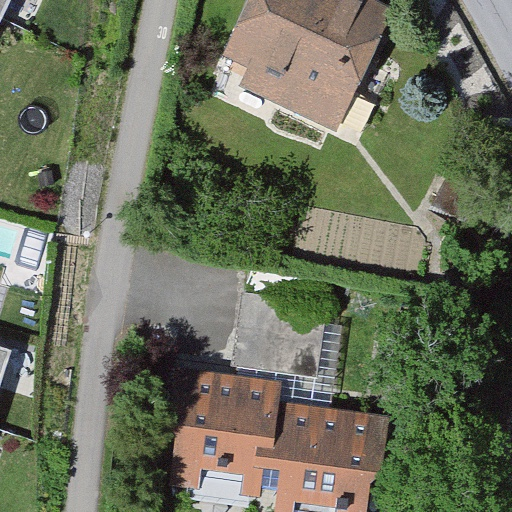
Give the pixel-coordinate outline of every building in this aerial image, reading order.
[(379,20),(337,0),(257,0),(232,52),(285,78),(278,93),(323,116),(356,49),(363,52),(379,20)] [(460,220),(480,184),(453,169),(433,206),(460,220)] [(243,294),(232,360),(310,374),(318,325),(322,308),(243,294)] [(232,360),(227,384),(273,389),(271,410),(330,418),(338,329),(318,325),(310,374),(232,360)] [(171,418),(185,437),(180,477),(279,490),(276,511),(282,511),(358,511),(363,480),(382,466),(376,458),(380,424),(271,410),(273,389),(184,378),(180,411),(171,418)]
